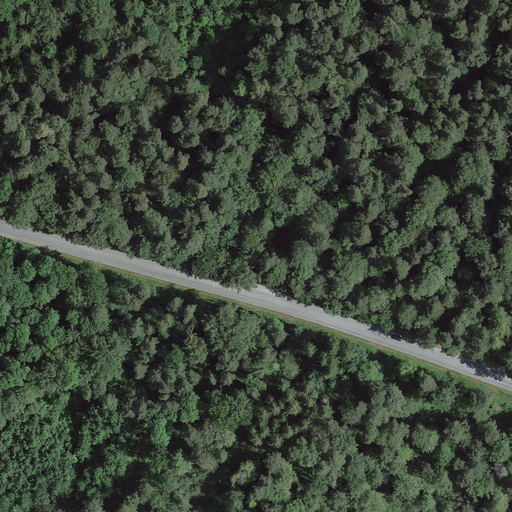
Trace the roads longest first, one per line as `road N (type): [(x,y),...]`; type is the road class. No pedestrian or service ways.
road 1 (tertiary): [(0,231),(272,301),(511,381)]
road 2 (track): [(272,301),(284,230),(305,204),(403,132),(477,61),(511,43)]
